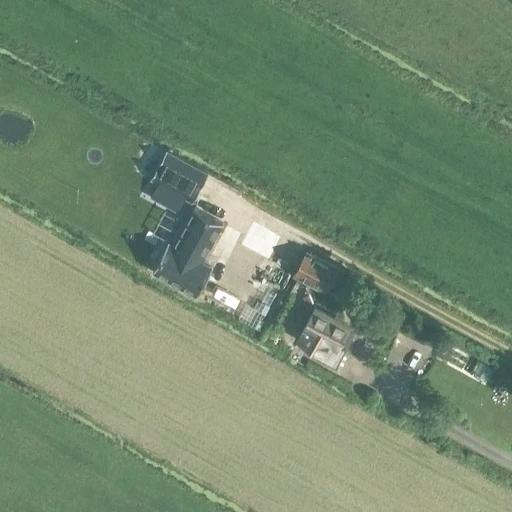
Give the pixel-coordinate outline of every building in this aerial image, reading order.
[(207,175),(208,173),(166,150),(165,152),(150,179),(192,202),(207,175)] [(169,239),(152,269),(197,294),(213,265),(203,259),(223,222),(194,206),(174,241),(169,239)] [(293,272),(302,277),(314,254),(305,250),(293,272)] [(314,254),(302,277),(327,290),(339,267),(314,254)] [(318,308),(302,338),(313,344),(310,351),(334,363),(336,361),(343,347),(339,345),(349,325),(318,308)] [(262,331),(267,323),(261,319),(256,327),(262,331)] [(410,337),(425,344),(432,329),(417,321),(410,337)]
